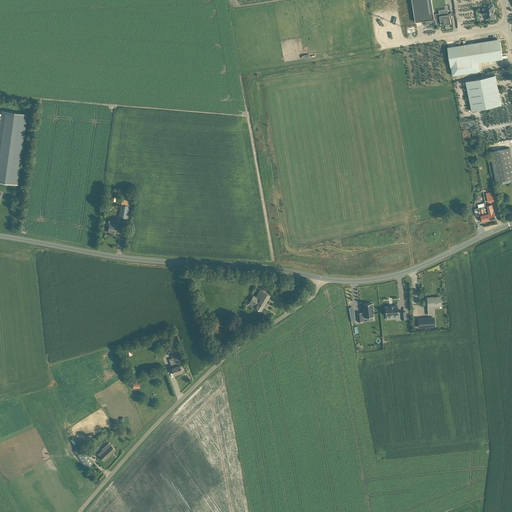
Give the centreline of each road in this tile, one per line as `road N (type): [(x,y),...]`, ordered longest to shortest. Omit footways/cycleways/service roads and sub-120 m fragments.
road 1 (unclassified): [(79,511),(205,375),(310,299),(320,277)]
road 2 (tertiary): [(320,277),(0,237)]
road 3 (tertiary): [(509,224),(398,273),(320,277)]
road 4 (unclassified): [(385,47),(509,26)]
